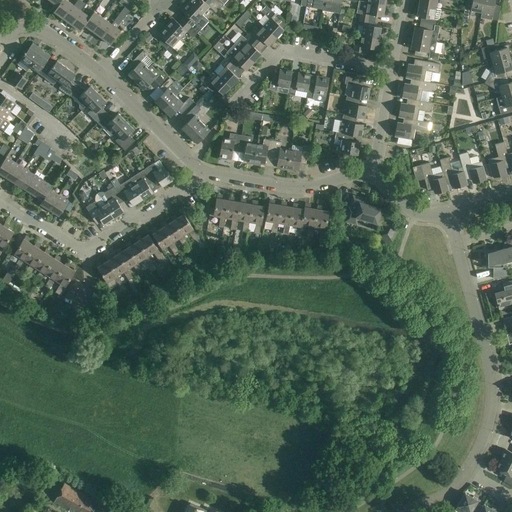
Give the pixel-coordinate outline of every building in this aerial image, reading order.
[(54,12),(62,18),(72,5),(66,0),(62,0),(58,6),(54,12)] [(219,8),(211,0),(207,4),(202,0),(189,0),(188,1),(202,14),(208,6),(215,13),(219,8)] [(227,0),(210,0),(211,0),(219,8),(227,0)] [(324,0),(324,1),(324,6),(323,10),(339,13),(341,0),(324,0)] [(419,0),(418,5),(436,8),(437,0),(419,0)] [(475,11),(481,12),(483,0),(466,0),(463,19),(469,20),(469,15),(474,16),(475,11)] [(494,0),(483,0),(481,12),(480,17),(498,20),(500,8),(494,7),(494,0)] [(208,20),(188,1),(180,10),(192,21),(189,24),(197,32),(208,20)] [(359,18),(372,20),(373,14),(383,16),(385,5),(367,2),(359,1),(357,13),(360,13),(359,18)] [(81,11),(72,5),(62,18),(71,24),(81,11)] [(423,22),(434,24),(435,19),(434,19),(436,8),(418,5),(416,16),(424,17),(423,22)] [(125,6),(115,20),(120,23),(130,10),(126,8),(125,6)] [(259,22),(263,26),(276,38),(284,29),(276,22),(280,18),(266,6),(261,11),(265,15),(259,22)] [(240,26),(250,14),(245,10),(235,22),(240,26)] [(90,17),(81,11),(71,24),(80,31),(84,25),(90,17)] [(94,11),(90,17),(84,25),(93,31),(103,18),(94,11)] [(112,24),(103,18),(93,31),(102,38),(112,24)] [(197,32),(189,24),(184,29),(173,18),(165,26),(179,38),(186,30),(193,36),(197,32)] [(356,34),(361,35),(379,38),(381,27),(371,25),(372,20),(359,18),(356,34)] [(434,25),(434,24),(423,22),(422,28),(414,27),(412,37),(436,42),(439,26),(434,25)] [(121,31),(112,24),(102,38),(111,44),(121,31)] [(179,38),(165,26),(158,34),(170,45),(166,49),(167,50),(171,54),(174,57),(178,52),(176,50),(183,42),(179,38)] [(268,46),(276,38),(263,26),(259,31),(255,26),(248,34),(257,43),(261,39),(268,46)] [(330,27),(328,37),(334,38),(336,28),(330,27)] [(253,47),(257,43),(248,34),(245,38),(242,35),(234,44),(253,62),(261,54),(253,47)] [(379,38),(361,35),(360,41),(355,40),(355,43),(353,50),(366,53),(367,47),(377,49),(379,38)] [(434,52),(436,42),(412,37),(410,48),(418,50),(417,55),(438,59),(439,53),(434,52)] [(218,42),(213,47),(219,52),(224,47),(218,42)] [(26,70),(30,66),(41,50),(32,43),(26,52),(25,51),(24,53),(25,53),(17,64),(26,70)] [(246,70),(253,62),(234,44),(226,52),(229,55),(225,59),(234,67),(238,63),(246,70)] [(490,57),(492,63),(510,58),(507,47),(497,50),(495,44),(481,48),(484,59),(490,57)] [(39,73),(46,62),(50,56),(41,50),(30,66),(38,72),(39,73)] [(167,58),(171,54),(167,50),(163,54),(167,58)] [(135,81),(148,68),(154,62),(143,51),(132,61),(137,65),(128,74),(135,81)] [(491,71),(484,83),(504,78),(502,72),(511,68),(511,65),(510,58),(492,63),(493,65),(492,65),(489,70),(491,71)] [(213,71),(231,87),(238,78),(231,71),(234,67),(225,59),(213,71)] [(415,79),(423,81),(425,70),(438,73),(440,64),(414,59),(413,64),(408,63),(405,77),(411,79),(415,80),(415,79)] [(186,60),(182,64),(188,69),(192,65),(186,60)] [(54,85),(57,80),(66,68),(57,61),(52,67),(46,62),(39,73),(38,72),(37,73),(54,85)] [(181,64),(176,70),(181,76),(187,70),(181,64)] [(152,72),(148,68),(135,81),(143,89),(152,80),(158,86),(169,75),(163,69),(161,71),(157,67),(152,72)] [(78,85),(71,80),(75,74),(66,68),(57,80),(62,83),(58,89),(69,96),(70,95),(78,85)] [(277,86),(288,88),(290,82),(290,81),(292,71),(280,69),(278,79),(271,78),(269,89),(276,90),(277,86)] [(223,95),(231,87),(213,71),(202,83),(212,91),(216,87),(223,95)] [(469,71),(462,73),(462,85),(470,83),(468,79),(471,78),(469,71)] [(296,83),(290,81),(290,82),(288,88),(288,92),(295,94),(295,90),(307,92),(308,85),(309,85),(310,75),(298,72),(296,83)] [(15,85),(22,76),(17,73),(11,82),(15,85)] [(22,76),(15,85),(20,89),(27,80),(22,76)] [(307,92),(306,96),(313,97),(314,100),(322,102),(325,100),(329,78),(316,76),(315,86),(309,85),(308,85),(307,92)] [(353,86),(351,96),(351,97),(357,98),(368,100),(370,87),(360,86),(361,79),(346,76),(344,84),(353,86)] [(162,108),(179,92),(172,84),(174,82),(170,77),(159,88),(163,92),(155,101),(162,108)] [(511,81),(506,83),(504,78),(484,83),(496,89),(495,92),(500,95),(501,94),(502,96),(511,93),(511,81)] [(415,80),(411,79),(410,84),(404,83),(402,97),(407,98),(420,100),(422,90),(435,92),(437,83),(423,81),(415,79),(415,80)] [(87,105),(98,94),(90,86),(85,91),(78,84),(78,85),(70,95),(79,105),(79,108),(82,110),(87,105)] [(0,104),(10,112),(16,104),(0,91),(0,104)] [(48,111),(52,106),(31,92),(28,97),(48,111)] [(511,93),(502,96),(496,98),(501,114),(511,110),(511,105),(511,104),(511,93)] [(97,123),(107,113),(101,107),(106,102),(98,94),(87,105),(91,109),(87,113),(97,123)] [(175,95),(162,108),(170,116),(179,107),(183,112),(194,101),(189,97),(183,103),(175,95)] [(351,97),(351,96),(347,95),(346,103),(349,103),(347,115),(354,116),(364,118),(366,106),(356,104),(357,98),(351,97)] [(407,98),(406,103),(401,102),(398,117),(403,118),(403,117),(416,120),(417,120),(422,121),(424,111),(431,112),(433,103),(420,100),(407,98)] [(221,101),(218,104),(224,110),(227,107),(221,101)] [(5,120),(10,112),(0,104),(0,116),(4,119),(5,120)] [(189,135),(202,122),(195,115),(201,109),(196,104),(186,115),(190,119),(181,128),(189,135)] [(114,132),(115,133),(126,122),(118,113),(113,118),(107,113),(97,123),(111,136),(114,132)] [(347,115),(343,114),(342,121),(340,121),(338,131),(344,132),(344,133),(350,134),(351,135),(361,137),(363,124),(353,122),(354,116),(347,115)] [(0,127),(4,131),(9,124),(5,120),(4,119),(0,116),(0,127)] [(429,122),(422,121),(417,120),(416,120),(403,117),(403,118),(403,123),(397,122),(394,136),(413,140),(415,129),(428,131),(429,122)] [(21,132),(25,126),(27,123),(22,120),(21,120),(18,124),(16,123),(13,127),(21,132)] [(126,122),(115,133),(119,137),(115,141),(125,151),(135,141),(129,135),(134,129),(126,122)] [(202,122),(189,135),(197,143),(210,130),(202,122)] [(25,126),(21,132),(19,135),(18,137),(28,143),(34,133),(27,129),(27,128),(25,126)] [(344,132),(338,131),(336,131),(334,144),(340,145),(339,149),(341,149),(340,152),(357,155),(360,143),(350,141),(351,135),(350,134),(344,133),(344,132)] [(233,149),(238,150),(241,135),(230,133),(229,138),(222,137),(219,158),(227,159),(227,158),(231,158),(233,149)] [(253,137),(241,135),(238,150),(244,151),(243,160),(247,161),(247,163),(254,164),(257,144),(252,143),(253,137)] [(272,155),(274,141),(263,139),(262,145),(257,144),(254,164),(260,165),(261,164),(265,164),(267,155),(272,155)] [(281,142),(274,141),(272,155),(278,156),(276,166),(280,167),(280,168),(287,170),(291,150),(280,148),(281,142)] [(507,154),(507,153),(504,141),(495,144),(498,156),(487,159),(492,178),(504,174),(502,169),(510,167),(511,167),(507,154)] [(44,158),(50,148),(49,148),(45,145),(45,144),(41,142),(38,146),(34,153),(38,156),(39,155),(44,158)] [(291,150),(287,170),(294,171),(294,169),(298,170),(300,160),(306,162),(309,147),(303,146),(302,152),(291,150)] [(44,158),(50,161),(51,159),(54,155),(54,154),(55,152),(50,148),(44,158)] [(466,179),(474,177),(475,182),(487,179),(481,160),(478,161),(477,155),(469,158),(467,151),(458,154),(462,166),(466,179)] [(468,184),(466,179),(462,166),(452,168),(448,156),(439,158),(442,171),(443,171),(447,184),(455,182),(456,188),(468,184)] [(0,173),(6,177),(15,163),(6,157),(0,166),(0,173)] [(443,171),(442,171),(433,174),(429,162),(420,165),(427,190),(436,187),(437,193),(448,190),(447,184),(443,171)] [(15,183),(24,169),(15,163),(6,177),(15,183)] [(144,169),(151,179),(155,176),(162,186),(172,180),(163,166),(158,169),(154,163),(144,169)] [(24,189),(33,175),(24,169),(15,183),(24,189)] [(146,182),(151,179),(144,169),(129,179),(142,199),(152,192),(146,182)] [(33,195),(42,180),(33,175),(24,189),(33,195)] [(142,199),(129,179),(115,188),(121,198),(126,195),(133,205),(142,199)] [(51,186),(42,180),(33,195),(42,200),(50,189),(49,188),(51,186)] [(117,201),(121,198),(115,188),(114,186),(104,193),(104,192),(101,192),(99,192),(97,193),(113,218),(123,211),(117,201)] [(49,210),(59,195),(50,189),(42,200),(40,204),(49,210)] [(113,218),(97,193),(95,195),(95,197),(95,200),(95,201),(86,207),(97,224),(101,221),(103,224),(113,218)] [(224,227),(225,218),(228,200),(222,199),(222,196),(219,195),(220,194),(217,194),(213,215),(220,217),(219,227),(224,227)] [(59,195),(49,210),(59,216),(68,201),(59,195)] [(237,220),(240,202),(233,201),(234,198),(231,198),(231,197),(229,196),(228,200),(225,218),(232,219),(230,229),(235,230),(237,220)] [(368,200),(353,196),(350,204),(358,207),(357,210),(349,208),(345,221),(361,225),(363,219),(377,223),(381,209),(367,204),(368,200)] [(241,198),(240,202),(237,220),(243,221),(242,231),(247,232),(249,221),(252,204),(245,203),(246,200),(243,200),(243,199),(241,198)] [(276,232),(278,223),(281,205),(274,204),(274,201),(272,201),(272,200),(269,199),(265,220),(273,222),(271,231),(276,232)] [(252,204),(249,221),(256,223),(254,233),(253,237),(258,238),(259,234),(264,206),(257,205),(257,202),(255,202),(255,201),(253,200),(252,204)] [(281,205),(278,223),(285,224),(283,233),(288,234),(290,224),(293,207),(286,206),(286,203),(284,203),(284,202),(281,201),(281,205)] [(300,237),(302,224),(304,209),(298,208),(298,205),(295,205),(296,204),(293,203),(293,207),(290,224),(297,226),(295,236),(300,237)] [(313,226),(316,209),(310,208),(310,205),(308,205),(308,204),(305,203),(304,209),(302,224),(308,226),(306,235),(307,235),(311,236),(313,226)] [(316,209),(313,226),(320,228),(318,238),(324,239),(329,211),(322,210),(322,207),(319,207),(320,206),(317,205),(316,209)] [(171,217),(173,220),(188,244),(183,235),(188,231),(194,240),(198,237),(183,214),(177,218),(176,215),(173,217),(173,216),(171,217)] [(184,246),(188,244),(173,220),(167,224),(166,222),(163,223),(163,222),(161,224),(163,227),(178,250),(173,242),(179,238),(184,246)] [(3,225),(0,229),(0,252),(13,232),(7,228),(9,226),(7,225),(7,224),(5,222),(3,225)] [(178,250),(163,227),(157,231),(155,228),(153,230),(153,229),(150,230),(162,249),(169,244),(174,252),(178,250)] [(397,232),(390,227),(386,234),(380,235),(383,243),(391,240),(397,232)] [(137,241),(152,264),(153,264),(147,256),(154,252),(159,260),(163,258),(148,234),(142,238),(140,236),(138,237),(138,236),(136,238),(137,241)] [(19,269),(24,260),(34,245),(28,241),(30,239),(27,238),(28,237),(26,235),(14,254),(20,257),(14,266),(19,269)] [(511,238),(503,241),(505,248),(496,250),(496,251),(496,253),(487,253),(487,267),(503,267),(503,263),(511,261),(511,258),(511,238)] [(152,264),(137,241),(132,245),(130,242),(128,244),(128,243),(125,244),(127,247),(142,271),(143,271),(137,262),(144,258),(149,266),(152,264)] [(29,275),(34,267),(44,251),(38,248),(40,246),(37,244),(38,243),(36,242),(34,245),(24,260),(30,264),(24,272),(29,275)] [(142,271),(127,247),(122,251),(120,249),(118,250),(118,249),(115,251),(117,254),(132,277),(133,277),(127,269),(134,265),(139,273),(142,271)] [(44,273),(54,258),(48,254),(50,252),(48,251),(48,250),(46,248),(44,251),(34,267),(40,270),(35,279),(39,281),(44,273)] [(132,277),(117,254),(112,258),(110,255),(108,257),(107,256),(105,257),(107,260),(122,284),(123,284),(117,275),(124,271),(129,279),(132,277)] [(49,288),(54,279),(64,264),(58,261),(60,258),(58,257),(58,256),(56,255),(54,258),(44,273),(50,277),(45,285),(49,288)] [(122,284),(107,260),(102,264),(100,262),(98,263),(97,262),(95,264),(107,282),(113,278),(119,286),(122,284)] [(64,264),(54,279),(60,283),(55,292),(59,295),(74,271),(69,267),(70,265),(68,263),(66,261),(64,264)] [(507,269),(503,269),(493,269),(496,279),(509,275),(507,269)] [(499,309),(507,307),(506,304),(511,302),(511,281),(503,284),(504,290),(495,293),(496,300),(494,301),(496,307),(498,306),(499,309)] [(511,452),(505,449),(500,459),(511,464),(511,452)] [(511,464),(500,459),(496,469),(507,474),(503,481),(511,485),(511,464)] [(444,464),(440,460),(436,464),(439,468),(444,464)] [(73,511),(77,511),(86,496),(64,483),(54,501),(73,511)] [(455,510),(457,511),(478,511),(483,506),(477,502),(478,500),(465,493),(455,510)] [(92,511),(98,502),(86,496),(77,511),(92,511)] [(188,506),(185,511),(215,511),(211,510),(210,511),(190,502),(189,506),(188,506)]
